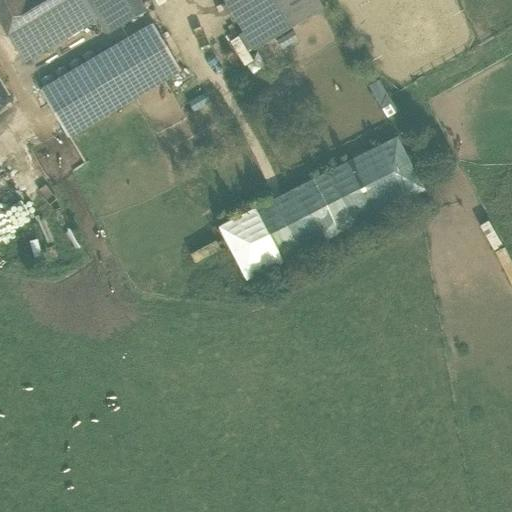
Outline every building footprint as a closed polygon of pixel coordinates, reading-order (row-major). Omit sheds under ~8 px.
[(0,0),(0,24),(6,35),(66,0),(0,0)] [(66,0),(6,35),(22,61),(96,18),(96,17),(91,8),(85,0),(66,0)] [(85,0),(91,8),(103,0),(85,0)] [(145,13),(137,0),(103,0),(91,8),(96,17),(96,18),(107,36),(145,13)] [(322,11),(315,0),(222,0),(254,52),(322,11)] [(153,26),(40,93),(67,138),(179,71),(153,26)] [(396,137),(218,228),(246,282),(424,192),(396,137)]
